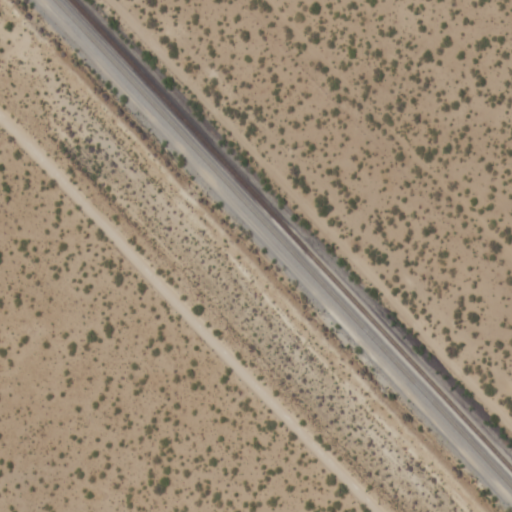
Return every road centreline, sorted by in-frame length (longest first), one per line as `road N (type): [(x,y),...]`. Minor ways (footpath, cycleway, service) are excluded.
road 1 (residential): [(370,511),(0,123)]
road 2 (track): [(511,254),(430,159),(270,0)]
